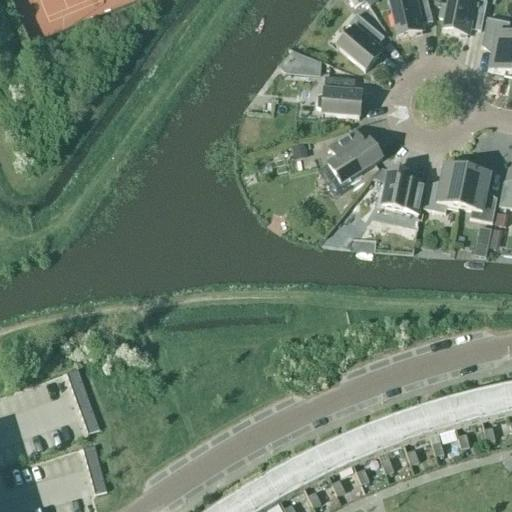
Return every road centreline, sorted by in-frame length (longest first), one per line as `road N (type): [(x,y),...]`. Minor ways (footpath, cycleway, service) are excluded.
road 1 (residential): [(139,511),(324,404),(412,371),(511,347)]
road 2 (residential): [(465,115),(462,91),(444,74),(420,73),(400,87),(398,123),(416,140),(441,141),(460,126)]
